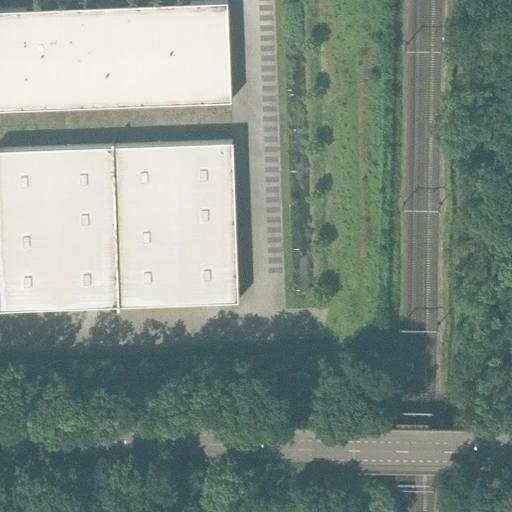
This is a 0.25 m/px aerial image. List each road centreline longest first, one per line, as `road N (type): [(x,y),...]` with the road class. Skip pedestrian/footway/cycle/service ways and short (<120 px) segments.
road 1 (residential): [(358,447),(0,439)]
road 2 (residential): [(358,447),(511,450)]
